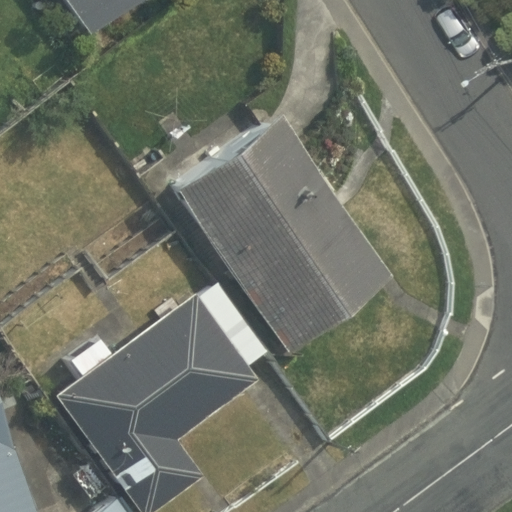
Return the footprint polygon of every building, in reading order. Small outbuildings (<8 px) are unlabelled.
[(128,0),(63,0),(85,31),(128,0)] [(390,276),(273,111),(171,185),(284,351),(390,276)] [(172,437),(253,376),(243,363),(262,349),(213,279),(194,293),(191,291),(111,348),(99,334),(68,358),(78,372),(51,393),(138,511),(142,511),(198,474),(172,437)] [(34,511),(0,409),(0,511),(34,511)] [(124,511),(112,496),(89,511),(124,511)]
